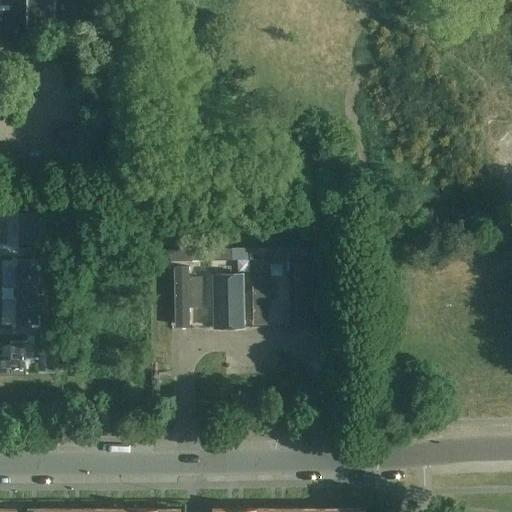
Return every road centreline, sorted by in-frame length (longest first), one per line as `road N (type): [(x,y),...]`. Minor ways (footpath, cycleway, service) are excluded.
road 1 (residential): [(321,461),(319,339),(183,342),(185,463)]
road 2 (residential): [(511,449),(321,461)]
road 3 (residential): [(185,463),(0,463)]
road 4 (residential): [(321,461),(185,463)]
